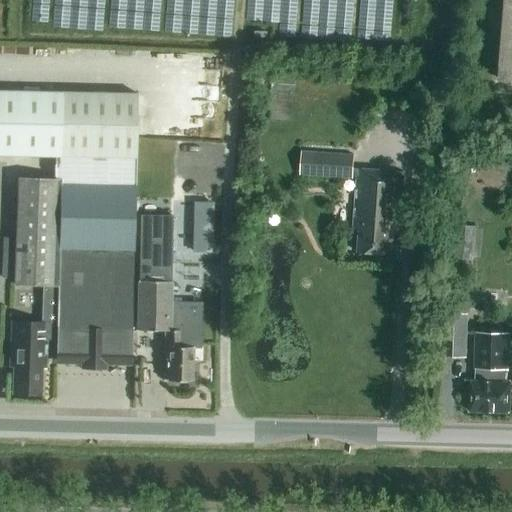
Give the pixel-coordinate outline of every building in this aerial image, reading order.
[(511,0),(504,0),(498,81),(511,82),(511,0)] [(137,94),(0,91),(0,156),(55,158),(54,179),(17,178),(13,287),(41,287),(40,323),(10,322),(8,369),(11,369),(11,397),(42,398),(42,370),(46,370),(47,341),(55,341),(55,365),(80,365),(80,370),(106,371),(106,366),(130,367),(137,94)] [(354,155),(314,153),(313,175),(356,177),(357,169),(353,169),(354,155)] [(392,234),(399,234),(404,173),(357,169),(356,177),(352,231),(359,231),(357,253),(391,255),(392,234)] [(192,204),(192,173),(159,172),(159,190),(174,191),(174,204),(192,204)] [(136,281),(135,331),(165,332),(164,361),(166,361),(166,381),(192,382),(192,350),(200,350),(201,303),(170,302),(171,265),(172,216),(139,215),(138,265),(138,281),(136,281)] [(472,263),(474,226),(454,225),(452,262),(472,263)] [(440,358),(466,359),(468,315),(441,314),(440,358)] [(475,369),(475,381),(471,381),(469,411),(509,413),(510,383),(506,383),(507,370),(508,370),(510,334),(475,333),(474,369),(475,369)]
